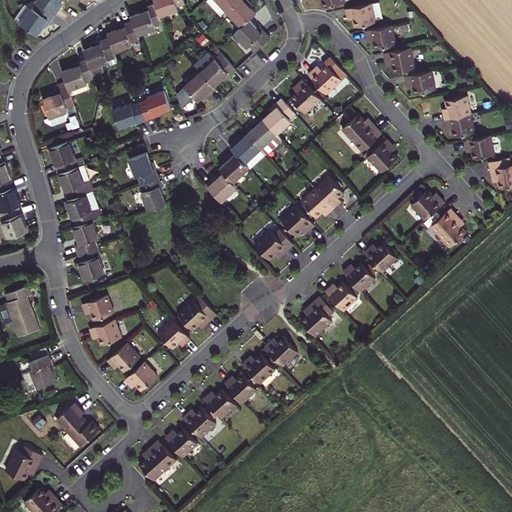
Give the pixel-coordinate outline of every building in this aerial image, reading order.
[(37,0),(37,1),(39,3),(55,14),(61,5),(59,4),(61,1),(61,0),(37,0)] [(185,3),(183,0),(154,0),(156,4),(160,16),(178,9),(177,6),(185,3)] [(227,10),(238,0),(207,0),(222,15),(227,10)] [(249,19),(256,13),(251,8),(249,5),(251,3),(247,0),(238,0),(227,10),(242,26),(249,19)] [(355,26),(376,22),(372,2),(346,8),(348,16),(350,16),(351,19),(353,18),(355,26)] [(55,14),(39,3),(34,9),(32,8),(21,23),(37,35),(43,26),(48,19),(50,21),(55,14)] [(160,16),(156,4),(147,7),(148,10),(141,12),(131,16),(132,20),(137,35),(156,28),(155,25),(162,22),(160,16)] [(256,51),(270,38),(264,31),(262,33),(257,27),(249,19),(242,26),(235,32),(248,47),(250,45),(256,51)] [(137,35),(132,20),(124,24),(125,26),(118,29),(107,33),(109,37),(114,51),(132,44),(131,42),(139,39),(137,35)] [(208,26),(202,20),(199,24),(205,30),(208,26)] [(375,48),(396,43),(392,24),(366,30),(368,38),(370,37),(371,41),(373,40),(375,48)] [(197,39),(204,45),(209,40),(203,33),(197,39)] [(114,51),(109,37),(101,40),(102,43),(94,46),(83,50),(86,59),(92,75),(103,71),(100,64),(108,61),(109,64),(118,61),(114,51)] [(415,67),(411,47),(385,52),(387,60),(389,60),(390,65),(392,64),(394,72),(415,67)] [(201,71),(214,86),(222,78),(228,73),(230,75),(236,69),(221,53),(215,58),(209,52),(195,65),(201,71)] [(314,68),(308,74),(326,93),(347,74),(331,56),(325,61),(327,63),(321,68),(320,67),(316,70),(314,68)] [(178,63),(173,58),(167,64),(171,69),(178,63)] [(92,75),(86,59),(78,62),(79,65),(72,68),(62,71),(66,82),(69,89),(87,83),(86,80),(93,77),(92,75)] [(415,94),(436,89),(432,70),(406,76),(408,83),(410,83),(410,86),(413,86),(415,94)] [(195,97),(198,100),(204,95),(206,93),(208,95),(216,88),(214,86),(201,71),(177,94),(182,108),(195,97)] [(321,98),(303,79),(297,84),(298,86),(295,89),(296,91),(291,96),(305,112),(321,98)] [(67,119),(67,118),(68,113),(77,110),(69,89),(66,82),(58,85),(60,90),(60,92),(53,95),(43,99),(44,102),(45,104),(42,105),(44,110),(47,109),(49,114),(49,117),(45,119),(46,121),(52,125),(67,119)] [(139,102),(146,120),(154,117),(154,115),(161,112),(171,108),(165,90),(146,96),(147,99),(139,102)] [(445,119),(471,113),(467,95),(446,100),(447,107),(445,108),(446,111),(444,112),(445,119)] [(264,119),(277,133),(291,120),(289,118),(295,113),(282,99),(276,104),(278,106),(272,112),(264,119)] [(138,123),(146,120),(139,102),(132,104),(131,102),(113,109),(119,127),(130,123),(137,121),(138,123)] [(363,150),(382,133),(372,121),(369,124),(365,120),(358,113),(342,128),(363,150)] [(471,113),(445,119),(447,126),(449,126),(450,129),(452,129),(454,136),(475,132),(471,113)] [(253,129),(248,134),(261,148),(266,154),(282,140),(277,133),(264,119),(262,117),(254,125),(256,126),(253,129)] [(238,139),(230,146),(234,151),(249,167),(250,168),(265,154),(260,149),(261,148),(248,134),(242,139),(240,141),(238,139)] [(473,158),(495,154),(491,134),(465,140),(467,148),(469,147),(469,151),(472,150),(473,158)] [(87,144),(93,142),(91,136),(85,138),(87,144)] [(393,144),(387,138),(368,156),(382,172),(398,157),(393,151),(394,150),(391,146),(393,144)] [(69,141),(50,148),(56,163),(60,173),(84,164),(85,164),(83,157),(76,159),(69,141)] [(226,162),(220,167),(224,172),(233,182),(249,167),(234,151),(226,158),(228,160),(226,162)] [(156,168),(154,169),(151,162),(147,152),(129,158),(136,177),(138,176),(141,183),(159,177),(156,168)] [(0,183),(12,180),(7,166),(5,161),(2,162),(0,155),(0,183)] [(511,163),(510,164),(509,157),(489,161),(493,176),(495,176),(496,181),(498,180),(500,188),(511,185),(511,163)] [(93,191),(94,190),(93,188),(84,164),(60,173),(66,190),(70,199),(93,191)] [(214,177),(206,185),(218,197),(221,201),(237,186),(233,182),(224,172),(219,177),(216,179),(214,177)] [(316,188),(333,207),(339,202),(337,201),(340,198),(338,197),(344,191),(329,175),(316,188)] [(159,177),(141,183),(144,191),(141,192),(148,210),(166,203),(162,193),(160,186),(162,185),(159,177)] [(18,205),(21,205),(16,192),(12,180),(0,183),(0,205),(2,212),(18,205)] [(94,190),(110,184),(109,181),(93,188),(94,190)] [(328,213),(333,207),(316,188),(302,201),(316,217),(322,211),(324,213),(326,211),(328,213)] [(411,204),(425,219),(445,202),(440,196),(438,197),(434,193),(433,195),(428,189),(422,194),(415,200),(411,204)] [(412,197),(415,200),(422,194),(419,190),(412,197)] [(70,199),(67,200),(73,215),(77,226),(93,220),(103,216),(100,208),(99,208),(93,191),(70,199)] [(25,223),(18,205),(2,212),(0,212),(0,218),(1,221),(3,220),(9,238),(28,231),(25,223)] [(309,230),(315,224),(297,205),(282,219),(296,235),(302,230),(304,231),(307,228),(309,230)] [(431,226),(450,246),(466,232),(461,226),(463,224),(459,221),(461,219),(450,208),(431,226)] [(77,226),(75,227),(80,242),(81,245),(77,246),(80,254),(98,247),(95,239),(100,238),(93,220),(77,226)] [(282,254),(294,243),(280,228),(275,233),(271,229),(255,243),(270,259),(276,254),(277,255),(281,252),(282,254)] [(370,246),(364,252),(382,272),(397,257),(383,241),(377,246),(375,245),(372,248),(370,246)] [(98,247),(80,254),(83,261),(80,262),(82,267),(87,280),(106,274),(99,256),(101,255),(98,247)] [(349,266),(343,271),(361,290),(375,278),(372,275),(366,267),(361,262),(355,267),(353,265),(351,267),(349,266)] [(369,264),(366,267),(372,275),(376,271),(369,264)] [(420,273),(414,279),(420,285),(425,279),(420,273)] [(332,285),(326,290),(344,310),(358,297),(356,295),(349,287),(343,280),(337,286),(336,284),(333,286),(332,285)] [(352,284),(349,287),(356,295),(360,292),(352,284)] [(19,336),(40,328),(38,323),(33,311),(30,312),(24,296),(27,295),(30,294),(27,286),(7,294),(10,301),(0,304),(0,309),(5,323),(13,320),(19,336)] [(91,312),(94,320),(114,312),(107,294),(83,303),(86,310),(88,310),(89,313),(91,312)] [(205,324),(217,313),(199,294),(178,313),(193,329),(199,324),(200,326),(204,322),(205,324)] [(30,312),(33,311),(27,295),(24,296),(30,312)] [(334,310),(320,295),(309,306),(312,309),(307,314),(301,319),(316,335),(333,320),(328,315),(334,310)] [(185,343),(190,338),(173,318),(158,331),(173,347),(179,342),(181,344),(183,341),(185,343)] [(115,319),(90,328),(93,335),(95,334),(96,337),(98,336),(101,344),(122,337),(115,319)] [(271,340),(265,346),(283,365),(298,351),(284,335),(278,340),(276,339),(273,342),(271,340)] [(127,342),(108,359),(113,365),(115,364),(117,366),(119,364),(124,371),(141,356),(127,342)] [(248,358),(242,363),(260,382),(275,369),(261,352),(255,358),(253,356),(250,359),(248,358)] [(38,387),(56,380),(53,370),(50,363),(52,362),(49,353),(31,360),(34,368),(31,369),(38,387)] [(145,361),(125,379),(130,384),(132,383),(134,385),(136,384),(142,390),(158,375),(145,361)] [(231,377),(225,382),(243,402),(257,389),(242,372),(236,378),(235,376),(232,379),(231,377)] [(210,393),(204,398),(222,417),(236,404),(222,388),(216,394),(214,392),(212,394),(210,393)] [(57,418),(82,445),(100,429),(92,420),(89,423),(86,419),(82,414),(85,412),(75,402),(57,418)] [(189,411),(183,417),(201,437),(217,422),(202,406),(196,411),(195,410),(191,413),(189,411)] [(31,421),(39,429),(47,422),(39,414),(31,421)] [(172,431),(166,436),(184,456),(198,443),(183,427),(177,432),(176,430),(173,433),(172,431)] [(154,479),(177,459),(159,439),(147,449),(151,453),(146,457),(139,463),(154,479)] [(6,470),(26,479),(29,472),(32,466),(36,468),(43,454),(25,445),(22,452),(16,449),(6,470)] [(34,511),(54,511),(63,504),(53,493),(51,494),(48,490),(46,492),(41,486),(25,501),(34,511)]
